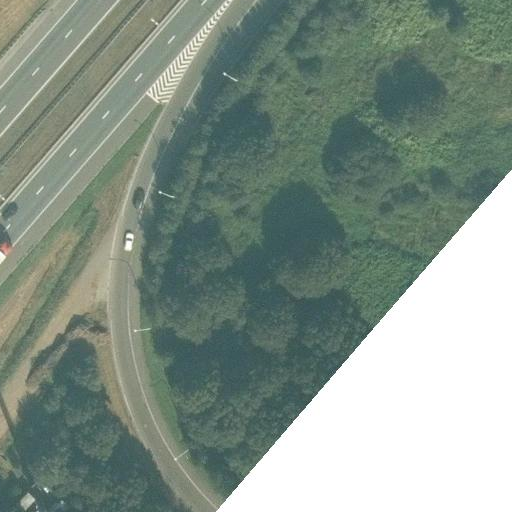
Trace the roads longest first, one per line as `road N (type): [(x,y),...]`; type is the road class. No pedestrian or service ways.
road 1 (motorway): [(202,511),(167,474),(124,378),(116,276),(123,223),(167,110),(240,0)]
road 2 (motorway): [(0,235),(204,0)]
road 3 (motorway): [(100,0),(0,112)]
